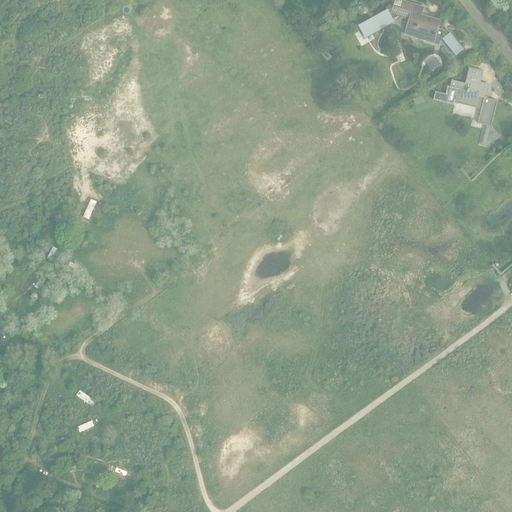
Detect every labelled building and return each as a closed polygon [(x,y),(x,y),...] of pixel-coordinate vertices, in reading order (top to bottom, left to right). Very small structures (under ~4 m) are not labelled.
[(391,9),(358,26),(363,36),(397,17),(407,20),(407,22),(403,35),(413,37),(414,33),(426,37),(425,41),(433,43),(438,44),(440,36),(442,29),(437,28),(439,21),(420,15),(422,7),(401,1),(399,8),(392,6),(391,9)] [(448,36),(443,39),(453,51),(459,46),(449,34),(448,36)] [(435,92),(433,100),(453,105),(454,101),(481,108),(477,123),(490,127),(485,148),(486,148),(498,138),(499,137),(496,134),(491,127),(496,102),(484,99),(487,88),(465,82),(465,84),(451,81),(450,88),(447,87),(445,94),(435,92)] [(91,201),(83,219),(89,221),(96,204),(91,201)] [(51,260),(57,248),(53,246),(47,258),(51,260)] [(39,290),(46,279),(42,276),(35,287),(39,290)] [(93,399),(80,390),(76,395),(89,404),(93,399)] [(80,432),(94,426),(92,421),(77,427),(80,432)]
